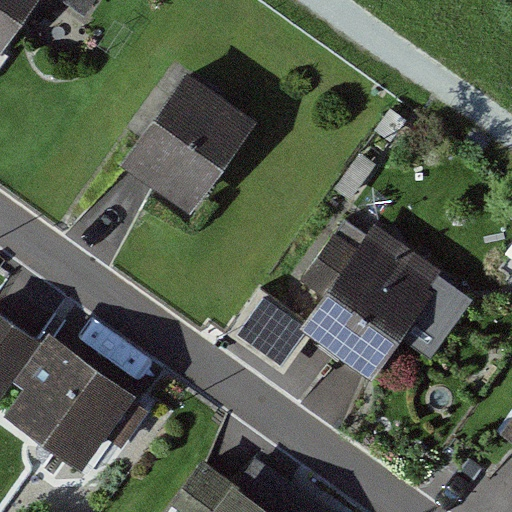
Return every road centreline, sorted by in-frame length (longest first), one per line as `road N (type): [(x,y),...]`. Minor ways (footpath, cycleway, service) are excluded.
road 1 (residential): [(0,216),(414,511)]
road 2 (track): [(319,0),(511,139)]
